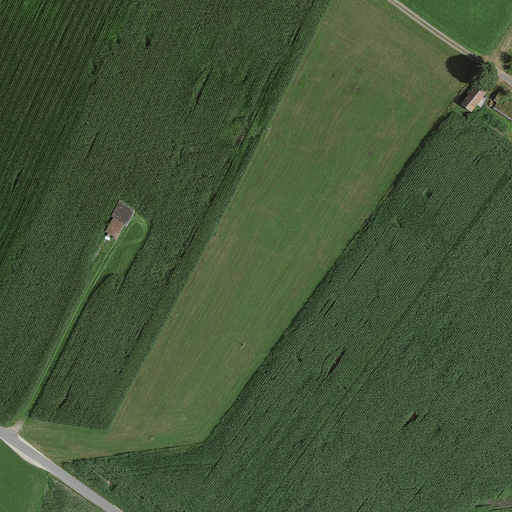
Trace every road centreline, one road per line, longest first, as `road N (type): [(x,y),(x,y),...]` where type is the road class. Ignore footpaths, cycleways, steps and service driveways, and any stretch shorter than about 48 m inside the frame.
road 1 (track): [(511,81),(388,0)]
road 2 (unclassified): [(0,432),(114,511)]
